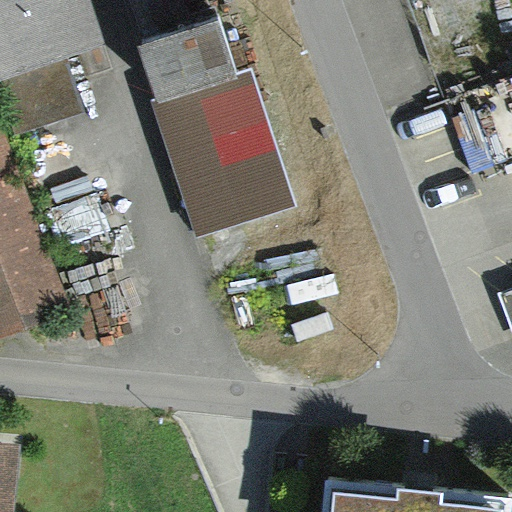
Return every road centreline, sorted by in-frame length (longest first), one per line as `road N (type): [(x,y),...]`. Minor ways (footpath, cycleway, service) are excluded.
road 1 (residential): [(0,377),(444,415)]
road 2 (residential): [(315,0),(447,360),(444,415)]
